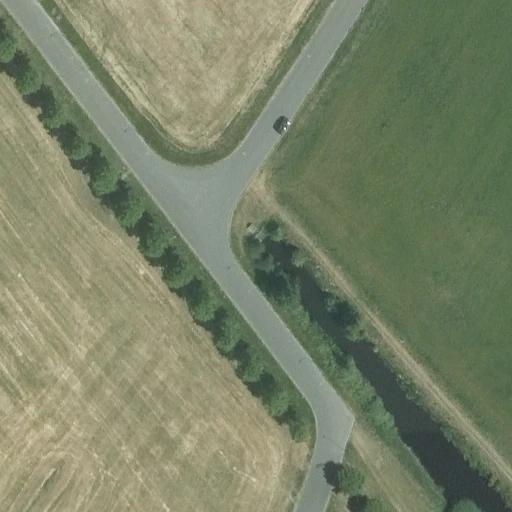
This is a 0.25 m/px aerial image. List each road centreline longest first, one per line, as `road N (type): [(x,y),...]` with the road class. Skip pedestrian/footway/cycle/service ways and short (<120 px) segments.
road 1 (unclassified): [(306,511),(331,425),(321,395),(185,220)]
road 2 (unclassified): [(185,220),(14,0)]
road 3 (unclassified): [(185,220),(239,167),(347,0)]
